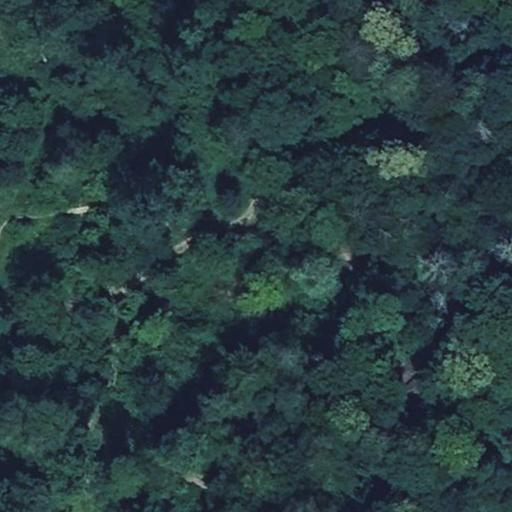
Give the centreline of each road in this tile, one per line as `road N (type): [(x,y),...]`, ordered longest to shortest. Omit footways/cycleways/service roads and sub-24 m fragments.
road 1 (track): [(502,0),(492,242),(503,511)]
road 2 (track): [(260,0),(262,168),(213,236),(172,255)]
